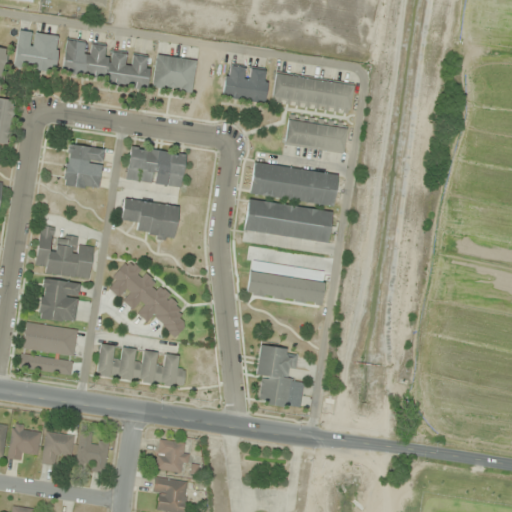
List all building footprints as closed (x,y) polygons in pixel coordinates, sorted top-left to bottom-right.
[(58,35),(17,31),(13,68),(55,72),(58,35)] [(60,74),(145,90),(151,58),(129,54),(129,56),(106,51),(106,46),(88,43),(88,44),(66,39),(60,74)] [(151,89),(191,94),(195,60),(155,55),(151,89)] [(264,104),(268,70),(225,64),(221,98),(264,104)] [(270,103),(349,114),(353,84),(274,74),(270,103)] [(0,143),(9,145),(16,101),(0,99),(0,143)] [(343,153),(346,126),(287,119),(283,146),(343,153)] [(61,186),(98,191),(103,148),(66,144),(61,186)] [(181,188),(185,154),(129,146),(125,181),(181,188)] [(332,207),(337,173),(252,162),(248,196),(332,207)] [(173,241),(178,206),(122,198),(119,222),(142,226),(141,237),(173,241)] [(327,243),(331,210),(246,200),(242,233),(327,243)] [(43,275),(88,281),(93,248),(76,245),(77,240),(54,236),(55,228),(40,226),(34,264),(45,265),(43,275)] [(104,288),(148,323),(152,319),(175,337),(186,324),(176,316),(184,305),(126,260),(104,288)] [(36,319),(73,325),(79,283),(42,278),(36,319)] [(73,358),(77,330),(25,322),(21,351),(73,358)] [(177,355),(138,351),(138,350),(118,347),(118,346),(99,344),(95,377),(183,387),(185,368),(176,367),(177,355)] [(254,377),(261,378),(257,404),(299,410),(303,382),(292,380),(296,351),(259,345),(254,377)] [(72,360),(20,354),(18,369),(70,376),(72,360)] [(26,462),(27,453),(37,454),(40,429),(12,425),(7,459),(26,462)] [(74,436),(46,432),(41,464),(59,466),(60,457),(70,458),(74,436)] [(89,442),(90,434),(79,433),(77,462),(86,463),(85,471),(104,473),(107,444),(89,442)] [(186,442),(156,442),(156,473),(186,473),(186,442)] [(152,496),(160,497),(158,511),(167,511),(183,511),(187,482),(154,478),(152,496)]
